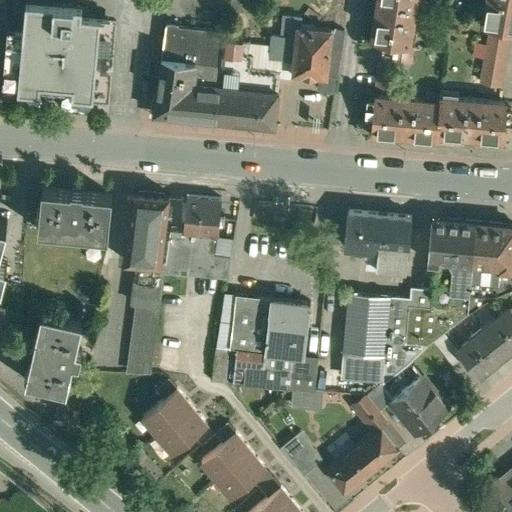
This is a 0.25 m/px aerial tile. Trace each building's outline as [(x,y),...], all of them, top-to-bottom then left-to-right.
[(379,0),(374,38),(382,40),(403,43),(411,44),(417,0),(379,0)] [(511,0),(489,0),(485,23),(492,24),(511,27),(511,0)] [(7,31),(2,89),(39,93),(40,86),(71,89),(70,96),(108,99),(115,19),(82,17),(83,7),(25,2),(22,32),(7,31)] [(332,31),(301,26),(302,17),(285,15),(283,35),(273,34),(270,56),(296,59),(295,70),(327,74),(332,31)] [(227,30),(179,25),(179,23),(168,22),(163,56),(198,59),(198,60),(222,63),(227,30)] [(511,31),(511,27),(492,24),(490,35),(511,39),(511,31)] [(346,32),(332,31),(327,74),(339,76),(346,32)] [(511,39),(490,35),(488,46),(509,50),(511,39)] [(251,40),(227,36),(223,62),(223,63),(222,69),(251,72),(254,53),(249,53),(251,40)] [(403,43),(382,40),(381,51),(402,53),(403,43)] [(509,50),(488,46),(486,58),(507,61),(509,50)] [(402,53),(381,51),(380,62),(401,64),(402,53)] [(198,59),(163,56),(155,112),(217,118),(222,69),(223,63),(222,63),(198,60),(198,59)] [(507,61),(486,58),(484,69),(505,72),(507,61)] [(401,64),(380,62),(379,73),(400,75),(401,64)] [(251,72),(222,69),(217,118),(276,124),(280,89),(277,89),(278,74),(251,72)] [(505,72),(484,69),(482,80),(502,84),(505,72)] [(400,75),(379,73),(378,85),(399,87),(400,75)] [(442,99),(377,93),(374,131),(439,137),(439,132),(442,99)] [(508,100),(443,95),(442,99),(439,132),(505,137),(508,100)] [(114,193),(44,187),(40,227),(110,234),(114,193)] [(171,192),(134,188),(126,258),(163,262),(171,192)] [(223,197),(190,193),(186,230),(220,233),(223,197)] [(413,214),(349,208),(346,244),(380,247),(378,264),(407,267),(409,250),(410,250),(413,214)] [(477,219),(433,215),(429,260),(438,261),(440,261),(441,258),(473,261),(477,220),(477,219)] [(0,254),(9,219),(0,216),(0,278),(4,280),(9,259),(0,256),(0,254)] [(511,222),(477,220),(473,261),(472,275),(483,277),(484,275),(485,262),(502,264),(501,266),(511,267),(511,222)] [(192,231),(171,229),(166,271),(187,273),(188,263),(192,231)] [(192,231),(188,263),(214,266),(217,243),(218,235),(192,231)] [(213,275),(228,277),(232,244),(217,243),(214,266),(213,275)] [(433,304),(410,302),(406,341),(428,343),(429,343),(434,338),(445,330),(468,312),(472,275),(473,261),(441,258),(440,261),(438,261),(433,304)] [(133,302),(160,306),(165,265),(138,261),(133,302)] [(511,267),(501,266),(502,264),(485,262),(484,275),(490,282),(488,298),(511,287),(511,267)] [(483,277),(472,275),(468,312),(488,298),(490,282),(484,275),(483,277)] [(390,294),(349,290),(344,350),(385,354),(386,354),(392,293),(390,294)] [(305,354),(259,349),(266,295),(237,291),(232,345),(239,346),(237,368),(246,369),(245,382),(294,386),(301,386),(305,354)] [(310,299),(266,295),(259,349),(305,354),(305,351),(310,299)] [(499,316),(475,336),(474,335),(459,347),(480,372),(502,354),(502,355),(511,348),(510,347),(511,345),(511,303),(498,315),(499,316)] [(20,311),(0,305),(0,328),(14,332),(20,311)] [(84,318),(43,309),(28,378),(63,386),(69,387),(75,359),(81,360),(83,348),(77,347),(84,318)] [(463,354),(445,330),(434,338),(454,361),(463,354)] [(230,345),(218,344),(212,379),(226,380),(230,345)] [(385,354),(344,350),(342,373),(370,375),(371,362),(384,363),(385,354)] [(320,353),(305,351),(305,354),(301,386),(317,388),(320,353)] [(393,397),(393,398),(394,399),(419,431),(449,407),(444,401),(446,400),(438,389),(436,391),(423,374),(393,397)] [(177,386),(170,376),(156,387),(164,397),(177,386)] [(393,397),(381,382),(369,392),(382,409),(394,399),(393,398),(393,397)] [(69,387),(63,386),(56,420),(77,425),(85,390),(69,387)] [(179,386),(145,414),(175,450),(194,434),(208,423),(209,422),(179,386)] [(301,386),(294,386),(293,403),(319,405),(321,388),(317,388),(301,386)] [(327,401),(344,404),(346,391),(329,389),(327,401)] [(382,409),(369,392),(355,403),(375,427),(381,423),(382,424),(389,418),(382,409)] [(407,440),(389,418),(382,424),(400,446),(407,440)] [(228,421),(215,432),(222,441),(236,430),(228,421)] [(208,423),(194,434),(202,443),(215,432),(208,423)] [(375,427),(328,466),(348,490),(400,446),(382,424),(381,423),(375,427)] [(237,430),(203,458),(233,494),(267,466),(237,430)] [(324,458),(302,431),(282,447),(305,474),(324,458)] [(511,467),(493,482),(502,494),(501,495),(511,507),(511,467)] [(305,511),(282,484),(249,511),(305,511)]
